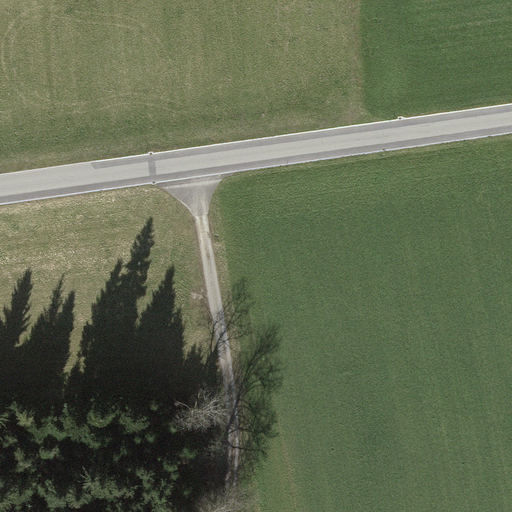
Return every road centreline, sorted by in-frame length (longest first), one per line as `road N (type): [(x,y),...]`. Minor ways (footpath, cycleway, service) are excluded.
road 1 (tertiary): [(0,190),(511,121)]
road 2 (track): [(193,165),(237,392),(233,511)]
